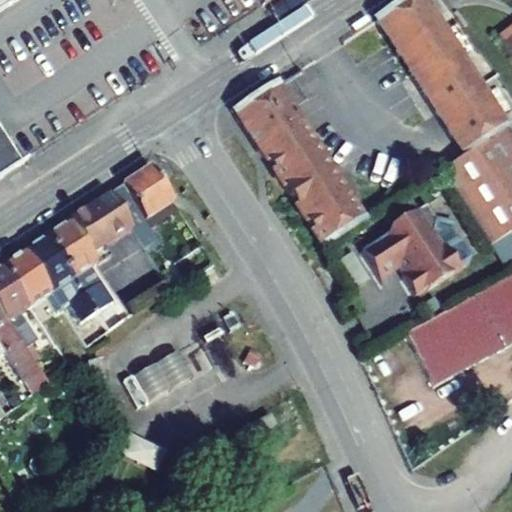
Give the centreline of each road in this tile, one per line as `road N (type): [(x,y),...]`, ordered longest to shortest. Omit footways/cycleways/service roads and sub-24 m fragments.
road 1 (residential): [(173,108),(294,303),(392,511)]
road 2 (tertiary): [(0,222),(173,108)]
road 3 (tertiary): [(173,108),(342,0)]
